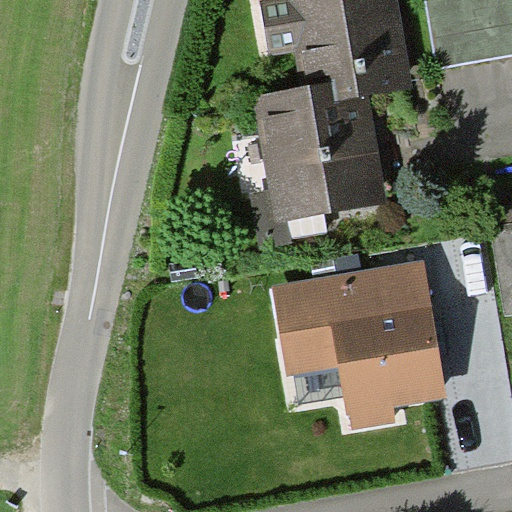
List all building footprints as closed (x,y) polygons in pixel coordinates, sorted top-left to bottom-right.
[(394,0),(266,0),(273,38),(302,34),(308,68),(367,58),(403,52),(394,0)] [(511,0),(423,0),(437,70),(511,55),(511,0)] [(367,58),(308,68),(253,77),(272,195),(385,177),(367,58)] [(511,209),(489,214),(505,317),(511,315),(511,209)] [(416,270),(265,295),(279,377),(329,369),(340,436),(392,427),(389,410),(438,402),(416,270)]
